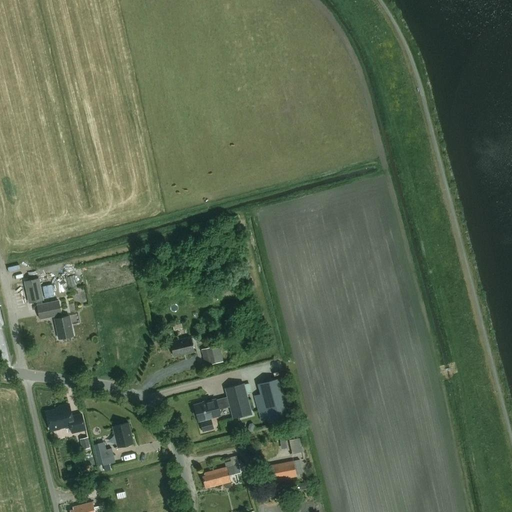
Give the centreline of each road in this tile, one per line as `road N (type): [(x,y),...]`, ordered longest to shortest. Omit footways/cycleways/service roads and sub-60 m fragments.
road 1 (unclassified): [(176,449),(161,415),(121,387),(24,377)]
road 2 (residential): [(56,511),(24,377)]
